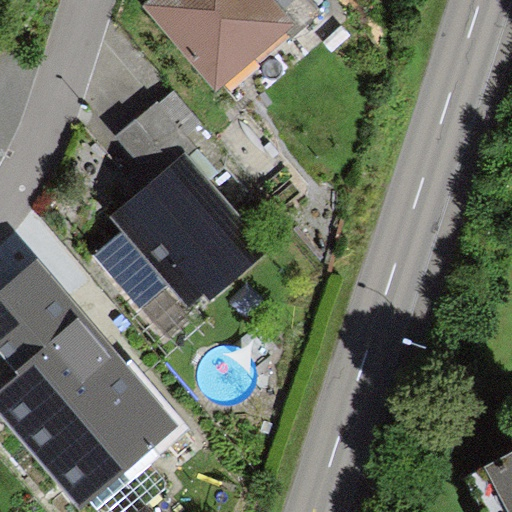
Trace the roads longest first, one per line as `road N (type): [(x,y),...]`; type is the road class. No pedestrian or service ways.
road 1 (tertiary): [(320,511),(487,0)]
road 2 (residential): [(85,0),(47,124),(0,203)]
